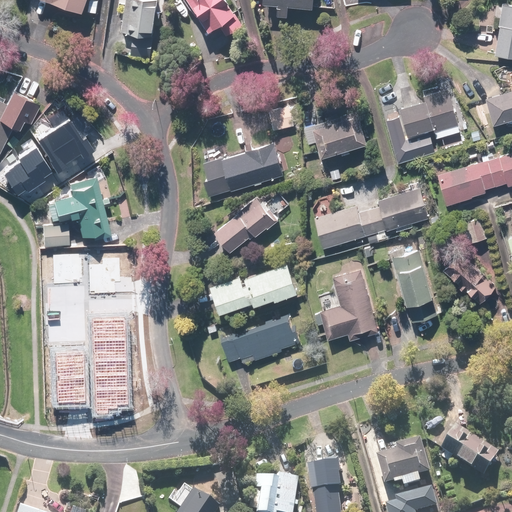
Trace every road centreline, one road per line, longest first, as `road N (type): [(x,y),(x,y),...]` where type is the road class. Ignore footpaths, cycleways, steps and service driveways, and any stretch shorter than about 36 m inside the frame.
road 1 (residential): [(511,353),(389,379),(175,442)]
road 2 (residential): [(175,442),(155,329),(163,214),(148,116)]
road 3 (residential): [(148,116),(245,73),(342,63),(418,34)]
road 4 (residential): [(175,442),(81,450),(0,436)]
road 5 (residential): [(148,116),(109,84),(0,36)]
